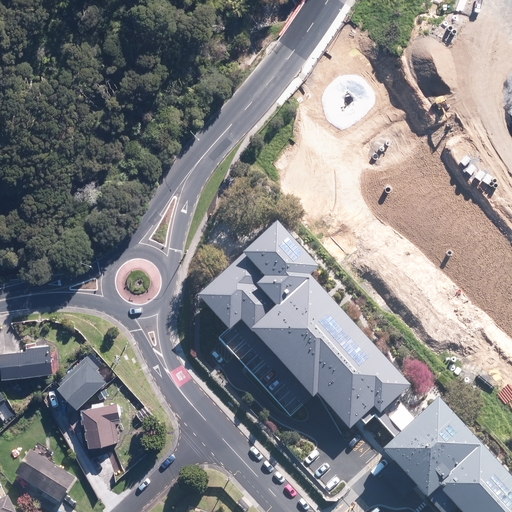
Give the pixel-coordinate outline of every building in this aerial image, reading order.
[(283,222),(200,295),(234,332),(246,321),(316,400),(323,394),(353,427),(362,419),(377,406),(384,413),(401,398),(415,386),(317,277),(326,269),(283,222)] [(53,372),(51,345),(29,347),(30,350),(4,351),(6,375),(53,372)] [(420,419),(401,398),(384,413),(377,406),(362,419),(367,424),(377,415),(398,440),(420,419)] [(511,511),(511,472),(443,398),(420,419),(398,440),(387,450),(444,511),(450,511),(458,505),(464,511),(511,511)] [(112,418),(121,416),(118,403),(86,409),(92,445),(116,440),(112,418)] [(78,479),(32,451),(17,475),(62,503),(78,479)] [(108,451),(86,459),(94,482),(116,474),(108,451)] [(12,511),(6,498),(0,500),(0,511),(12,511)]
